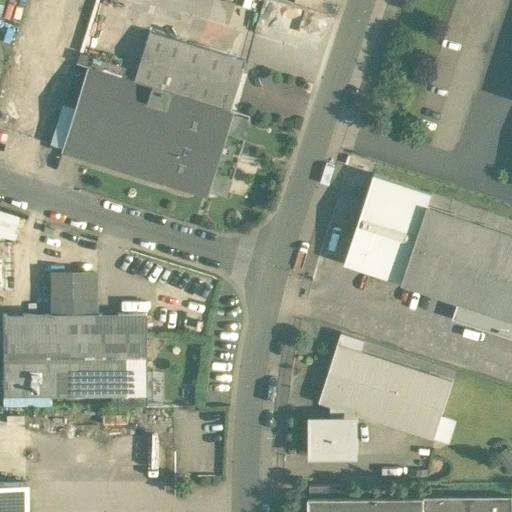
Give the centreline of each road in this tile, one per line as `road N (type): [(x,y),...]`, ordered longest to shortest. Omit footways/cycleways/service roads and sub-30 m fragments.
road 1 (unclassified): [(274,262),(0,183)]
road 2 (unclassified): [(362,0),(274,262)]
road 3 (unclassified): [(274,262),(251,372),(244,511)]
